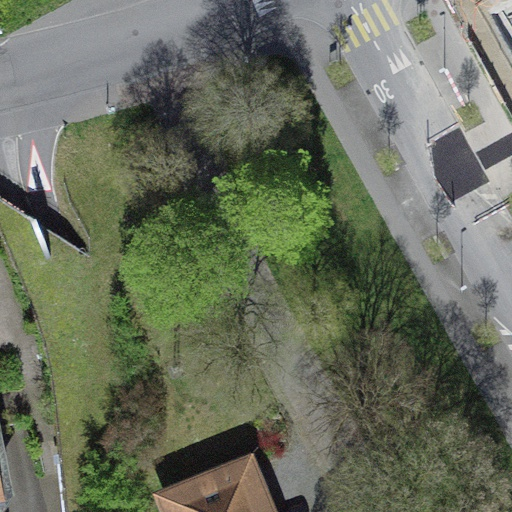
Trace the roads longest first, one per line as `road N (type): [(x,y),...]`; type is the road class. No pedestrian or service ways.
road 1 (residential): [(511,277),(359,0)]
road 2 (residential): [(260,0),(0,77)]
